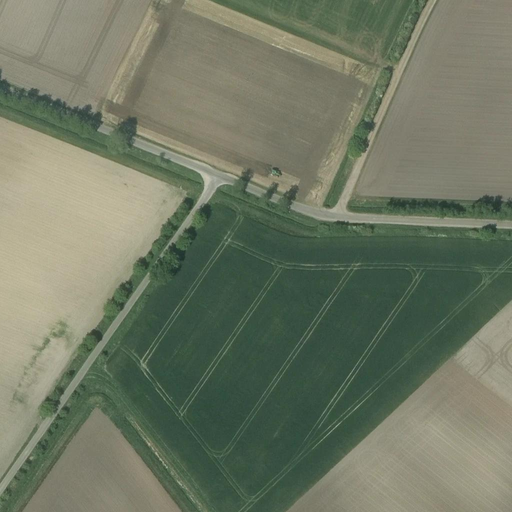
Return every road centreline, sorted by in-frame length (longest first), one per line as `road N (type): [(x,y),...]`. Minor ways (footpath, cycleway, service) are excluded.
road 1 (unclassified): [(0,492),(217,176)]
road 2 (unclassified): [(511,225),(321,217),(217,176)]
road 3 (track): [(429,0),(338,218)]
road 4 (unclassified): [(217,176),(0,88)]
